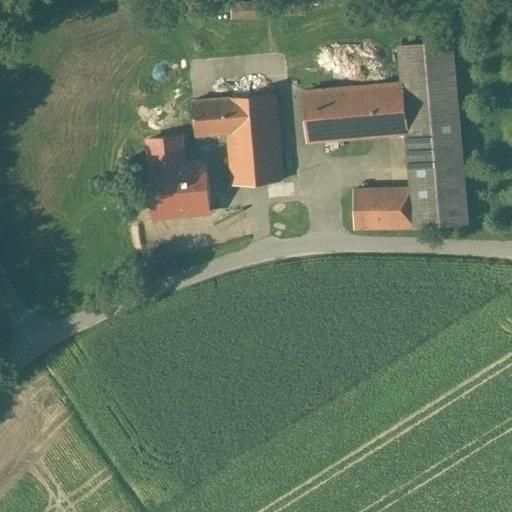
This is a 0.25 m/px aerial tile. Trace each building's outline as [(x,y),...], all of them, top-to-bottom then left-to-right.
[(260,1),(232,1),(232,17),(260,17),(260,1)] [(450,41),(400,46),(403,82),(424,80),(428,130),(407,132),(412,189),(415,226),(465,221),(450,41)] [(347,88),(303,91),(307,141),(407,132),(428,130),(424,80),(403,82),(347,88)] [(275,93),(192,100),(195,134),(227,132),(231,184),(282,180),(275,93)] [(203,162),(150,166),(154,216),(207,211),(203,162)] [(383,193),(355,193),(354,225),(383,226),(415,226),(412,189),(383,191),(383,193)]
